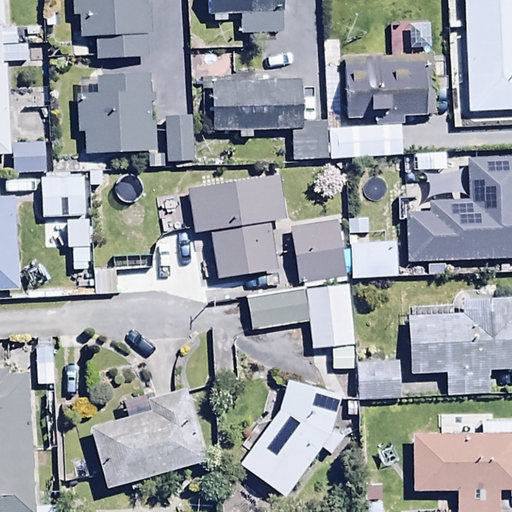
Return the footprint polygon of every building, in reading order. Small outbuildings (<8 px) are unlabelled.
[(25,51),(1,51),(0,0),(0,161),(9,161),(7,72),(2,72),(2,67),(26,66),(25,51)] [(145,11),(144,0),(71,0),(73,21),(78,21),(79,45),(94,45),(95,65),(147,62),(146,38),(151,38),(149,11),(145,11)] [(284,38),(282,0),(208,0),(209,21),(212,21),(213,27),(228,26),(227,20),(240,20),(241,39),(284,38)] [(511,0),(461,0),(466,116),(511,114),(511,0)] [(433,62),(343,63),(344,123),(374,123),(374,129),(405,129),(405,120),(434,120),(433,62)] [(83,137),(84,159),(157,156),(156,129),(150,129),(148,82),(96,84),(96,87),(81,87),(82,101),(76,101),(77,137),(83,137)] [(301,84),(211,87),(213,138),(239,137),(239,144),(253,144),(253,137),(291,136),(292,166),(328,164),(326,126),(303,126),(301,84)] [(196,167),(193,121),(165,123),(168,170),(196,167)] [(400,131),(329,132),(329,163),(401,162),(400,131)] [(44,145),(12,147),(13,178),(46,176),(44,145)] [(445,159),(409,159),(409,176),(445,176),(445,159)] [(405,216),(406,265),(511,263),(511,164),(466,165),(467,205),(428,206),(428,216),(405,216)] [(84,180),(39,183),(41,224),(69,223),(70,241),(88,240),(84,180)] [(280,182),(186,194),(192,239),(210,237),(216,285),(277,277),(271,229),(286,227),(280,182)] [(0,297),(20,296),(14,202),(0,203),(0,297)] [(338,223),(289,230),(298,290),(347,282),(338,223)] [(398,248),(349,248),(349,283),(398,283),(398,248)] [(347,289),(305,293),(312,355),(354,351),(347,289)] [(245,303),(250,335),(306,326),(301,295),(245,303)] [(461,318),(406,321),(409,379),(444,378),(445,401),(487,399),(486,374),(511,372),(511,304),(460,307),(461,318)] [(35,343),(36,389),(54,389),(53,343),(35,343)] [(357,404),(355,367),(325,367),(345,404),(357,404)] [(355,367),(357,404),(399,404),(399,368),(355,367)] [(11,372),(0,372),(0,511),(60,511),(60,510),(34,511),(30,378),(11,379),(11,372)] [(338,403),(286,387),(277,419),(239,472),(285,505),(320,456),(336,461),(343,439),(329,434),(338,403)] [(125,422),(88,432),(106,497),(129,491),(130,496),(141,493),(139,486),(205,468),(186,396),(150,406),(149,399),(121,406),(125,422)] [(479,437),(411,438),(411,498),(455,497),(455,511),(498,511),(498,497),(511,496),(511,426),(479,426),(479,437)]
